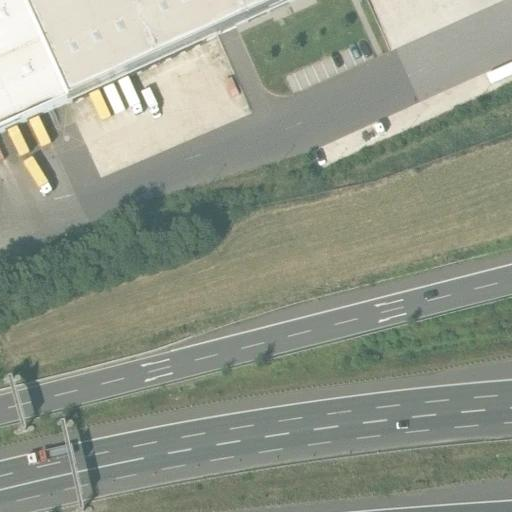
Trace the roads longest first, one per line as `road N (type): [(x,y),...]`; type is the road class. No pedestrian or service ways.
road 1 (motorway): [(511,279),(0,409)]
road 2 (motorway): [(511,425),(147,472)]
road 3 (motorway): [(147,472),(0,506)]
road 4 (motorway): [(147,472),(0,491)]
